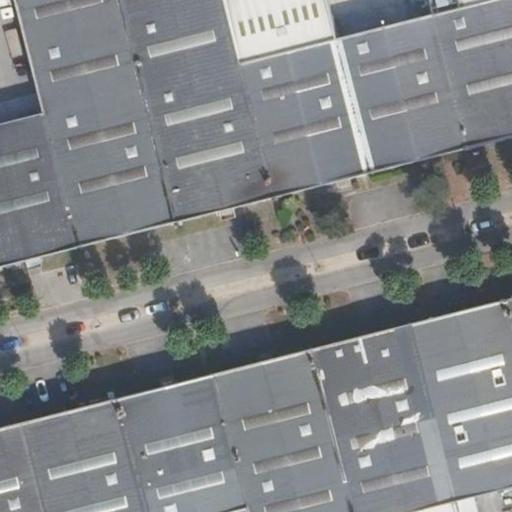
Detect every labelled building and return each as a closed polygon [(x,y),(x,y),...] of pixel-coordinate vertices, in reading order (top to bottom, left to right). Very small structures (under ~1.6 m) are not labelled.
[(48,113),(19,0),(0,0),(0,86),(9,123),(48,113)] [(82,247),(221,212),(235,208),(277,198),(226,0),(19,0),(48,113),(82,247)] [(226,0),(277,198),(470,148),(436,16),(340,40),(329,0),(226,0)] [(428,0),(424,0),(404,5),(408,20),(432,14),(428,0)] [(511,0),(432,0),(436,16),(470,148),(511,137),(511,0)] [(41,258),(82,247),(48,113),(9,123),(0,125),(0,267),(27,261),(41,258)] [(235,208),(221,212),(223,221),(237,217),(235,208)] [(43,267),(41,258),(27,261),(29,270),(43,267)] [(511,298),(0,428),(0,511),(457,511),(455,502),(511,487),(511,298)]
